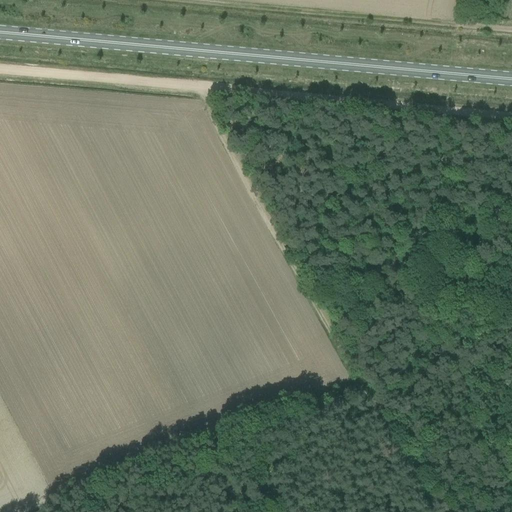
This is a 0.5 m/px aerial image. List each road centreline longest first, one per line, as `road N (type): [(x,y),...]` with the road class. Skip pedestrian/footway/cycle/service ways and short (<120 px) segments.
road 1 (track): [(511,116),(0,69)]
road 2 (secondary): [(511,79),(0,32)]
road 3 (track): [(169,0),(511,30)]
